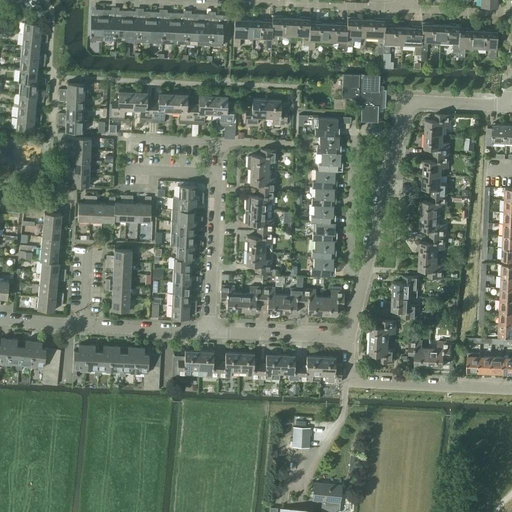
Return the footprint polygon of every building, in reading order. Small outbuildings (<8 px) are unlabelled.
[(89,37),(102,38),(103,8),(97,8),(97,14),(90,14),(89,37)] [(102,38),(114,38),(115,15),(108,15),(109,8),(103,8),(102,38)] [(114,38),(125,39),(127,9),(121,9),(120,15),(115,15),(114,38)] [(125,39),(138,39),(139,16),(132,16),(132,10),(127,9),(125,39)] [(138,39),(150,40),(151,10),(145,10),(145,17),(139,16),(138,39)] [(151,10),(150,40),(162,40),(163,17),(156,17),(157,11),(151,10)] [(162,40),(173,41),(175,11),(169,11),(169,17),(163,17),(162,40)] [(173,41),(185,41),(187,18),(180,18),(181,12),(175,11),(173,41)] [(185,41),(198,42),(199,13),(193,12),(193,19),(187,18),(185,41)] [(198,42),(210,42),(211,20),(204,19),(204,13),(199,13),(198,42)] [(211,20),(210,42),(222,43),(223,14),(217,14),(217,20),(211,20)] [(264,47),(271,47),(272,14),(272,18),(266,18),(266,20),(254,20),(253,37),(265,37),(264,47)] [(278,34),(290,35),(291,17),(279,16),(279,14),(272,14),(271,47),(271,43),(277,43),(278,34)] [(308,49),(310,16),(303,16),(303,18),(291,17),(290,35),(303,36),(302,45),(308,45),(308,49)] [(315,40),(328,40),(328,23),(316,23),(316,21),(310,20),(310,16),(308,49),(314,49),(315,40)] [(339,50),(346,51),(348,16),(347,16),(347,22),(341,22),(341,24),(328,23),(328,40),(340,41),(339,50)] [(353,35),(365,36),(366,19),(354,18),(354,16),(348,16),(346,51),(347,51),(347,44),(352,45),(353,35)] [(240,36),(253,37),(254,20),(241,19),(241,17),(234,17),(233,45),(240,46),(240,36)] [(383,46),(384,46),(385,24),(385,18),(379,17),(379,19),(366,19),(365,36),(378,36),(378,46),(383,46)] [(24,21),(22,33),(40,35),(41,23),(24,21)] [(414,54),(421,54),(422,22),(422,26),(416,25),(416,27),(403,27),(403,44),(415,44),(414,54)] [(427,41),(440,42),(441,24),(429,24),(429,22),(422,22),(421,54),(421,50),(427,51),(427,41)] [(452,52),(458,52),(459,23),(453,23),(453,25),(441,24),(440,42),(452,42),(452,52)] [(464,47),(477,48),(478,30),(465,30),(465,28),(459,27),(459,23),(458,52),(457,56),(464,56),(464,47)] [(383,46),(383,53),(390,53),(390,43),(403,44),(403,27),(391,26),(391,24),(385,24),(384,46),(383,46)] [(478,30),(477,48),(489,48),(489,58),(495,58),(497,29),(490,29),(490,31),(478,30)] [(22,33),(21,45),(39,47),(40,35),(22,33)] [(21,45),(20,57),(38,59),(39,47),(21,45)] [(20,57),(19,69),(36,71),(38,59),(20,57)] [(18,81),(20,81),(35,82),(36,71),(19,69),(18,81)] [(357,104),(361,104),(361,120),(376,121),(377,111),(382,111),(383,86),(378,86),(378,75),(343,74),(341,96),(357,97),(357,104)] [(20,81),(19,93),(36,94),(37,89),(37,83),(35,82),(20,81)] [(67,82),(66,95),(84,95),(84,83),(67,82)] [(125,109),(132,109),(133,91),(118,91),(118,103),(112,103),(111,119),(124,120),(125,109)] [(139,121),(151,121),(152,105),(146,104),(147,92),(133,91),(132,109),(139,110),(139,121)] [(19,93),(18,105),(35,106),(36,94),(19,93)] [(164,111),(172,111),(173,93),(158,93),(157,105),(152,105),(151,121),(163,122),(164,111)] [(180,122),(191,123),(192,106),(187,106),(187,94),(173,93),(172,111),(180,111),(180,122)] [(204,113),(212,113),(212,95),(198,94),(198,106),(192,106),(191,123),(204,123),(204,113)] [(66,95),(65,106),(83,107),(84,95),(66,95)] [(212,95),(212,113),(220,114),(220,124),(232,125),(233,108),(226,108),(227,96),(212,95)] [(257,116),(265,117),(266,99),(252,98),(251,107),(245,107),(244,122),(257,123),(257,116)] [(266,99),(265,117),(273,117),(273,124),(286,125),(286,123),(286,115),(286,109),(280,109),(281,99),(266,99)] [(18,105),(17,117),(34,118),(35,106),(18,105)] [(65,106),(65,118),(83,119),(83,107),(65,106)] [(426,119),(425,133),(443,134),(443,126),(450,127),(451,114),(435,113),(435,120),(426,119)] [(34,118),(17,117),(15,129),(33,130),(34,118)] [(314,134),(319,134),(339,135),(339,127),(337,127),(337,117),(317,117),(317,127),(315,127),(314,134)] [(83,119),(65,118),(64,130),(82,131),(83,119)] [(505,141),(506,124),(493,124),(493,130),(487,130),(486,145),(493,145),(493,140),(505,141)] [(433,148),(433,154),(449,155),(449,142),(443,142),(443,134),(425,133),(424,148),(433,148)] [(316,152),(321,152),(340,153),(340,144),(338,144),(339,135),(319,134),(319,145),(316,145),(316,152)] [(73,136),(72,149),(90,149),(91,137),(73,136)] [(247,156),(247,166),(250,166),(250,169),(268,170),(269,162),(275,162),(276,149),(260,148),(260,155),(250,154),(250,156),(247,156)] [(72,149),(72,161),(89,161),(90,149),(72,149)] [(318,169),(335,170),(342,170),(342,162),(340,162),(340,153),(321,152),(320,162),(318,162),(318,169)] [(423,160),(423,174),(441,175),(441,167),(448,167),(449,155),(433,154),(433,160),(423,160)] [(72,161),(71,173),(89,174),(89,161),(72,161)] [(258,183),(258,189),(274,190),(274,177),(268,177),(268,170),(250,169),(249,183),(258,183)] [(312,180),(312,186),(314,186),(334,187),(336,187),(337,179),(334,179),(335,170),(318,169),(315,169),(315,180),(312,180)] [(71,173),(71,185),(88,186),(89,174),(71,173)] [(431,189),(431,195),(447,195),(448,183),(441,182),(441,175),(423,174),(422,188),(431,189)] [(178,197),(196,197),(196,185),(179,184),(178,197)] [(311,204),(313,204),(333,205),(335,205),(336,196),(333,196),(334,187),(314,186),(314,197),(311,197),(311,204)] [(245,197),(245,209),(266,210),(266,202),(273,202),(274,190),(258,189),(258,195),(248,195),(248,197),(245,197)] [(422,200),(421,214),(439,215),(440,208),(446,208),(447,195),(431,195),(431,201),(422,200)] [(172,208),(195,209),(196,197),(178,197),(172,196),(172,208)] [(114,203),(114,219),(126,219),(126,202),(114,201),(114,203)] [(78,202),(77,219),(90,220),(90,202),(78,202)] [(90,202),(90,220),(102,220),(102,203),(90,202)] [(126,202),(126,219),(138,220),(138,202),(126,202)] [(138,202),(138,220),(150,220),(151,203),(138,202)] [(102,203),(102,220),(113,221),(113,218),(114,219),(114,203),(102,203)] [(310,221),(315,221),(335,222),(335,213),(332,213),(333,205),(313,204),(313,214),(310,214),(310,221)] [(172,208),(171,220),(194,221),(195,209),(172,208)] [(245,209),(244,222),(247,223),(257,224),(257,230),(272,231),(272,218),(266,218),(266,210),(245,209)] [(44,212),(43,224),(60,226),(61,213),(44,212)] [(430,229),(429,235),(445,236),(445,224),(439,223),(439,215),(421,214),(420,229),(430,229)] [(171,220),(171,232),(194,233),(194,221),(171,220)] [(312,238),(314,239),(334,239),(336,239),(337,231),(334,231),(335,222),(315,221),(315,231),(312,231),(312,238)] [(511,223),(504,223),(503,235),(511,235),(511,223)] [(43,224),(42,236),(59,238),(60,226),(43,224)] [(247,235),(246,250),(264,251),(265,243),(271,243),(272,231),(257,230),(256,236),(247,235)] [(171,232),(170,244),(176,244),(193,245),(194,233),(171,232)] [(420,241),(419,255),(437,256),(438,248),(444,248),(445,236),(429,235),(429,241),(420,241)] [(511,235),(503,235),(503,247),(511,247),(511,235)] [(42,236),(40,248),(58,250),(59,238),(42,236)] [(311,255),(313,256),(333,257),(336,257),(336,248),(333,248),(334,239),(314,239),(314,249),(311,249),(311,255)] [(176,244),(176,256),(176,257),(191,257),(193,257),(193,245),(176,244)] [(511,247),(503,247),(502,259),(511,259),(511,247)] [(40,248),(39,260),(42,260),(57,262),(58,250),(40,248)] [(114,248),(113,261),(130,261),(131,249),(114,248)] [(264,251),(246,250),(246,264),(254,264),(254,271),(270,271),(270,259),(264,258),(264,251)] [(437,256),(419,255),(418,269),(428,270),(427,276),(443,277),(443,264),(437,263),(437,256)] [(173,256),(173,268),(190,269),(191,257),(176,257),(176,256),(173,256)] [(333,257),(313,256),(313,266),(310,266),(310,273),(335,274),(335,266),(333,266),(333,257)] [(42,260),(40,272),(57,274),(59,262),(57,262),(42,260)] [(113,261),(113,273),(130,273),(130,261),(113,261)] [(511,263),(502,262),(501,275),(511,275),(511,263)] [(153,267),(153,279),(162,279),(163,268),(153,267)] [(173,268),(172,280),(189,281),(190,269),(173,268)] [(40,272),(39,284),(56,286),(57,274),(40,272)] [(113,273),(112,285),(129,286),(130,273),(113,273)] [(393,281),(392,295),(411,296),(417,296),(417,289),(418,275),(403,275),(403,282),(393,281)] [(511,275),(501,275),(501,287),(511,287),(511,275)] [(0,279),(0,297),(7,298),(8,281),(0,279)] [(172,280),(172,292),(189,293),(189,281),(172,280)] [(39,284),(38,296),(55,298),(56,286),(39,284)] [(226,309),(240,310),(241,291),(233,291),(234,285),(220,284),(220,299),(226,300),(226,309)] [(112,285),(111,297),(128,297),(129,286),(112,285)] [(255,301),(261,301),(262,286),(249,285),(249,291),(241,291),(240,310),(255,310),(255,301)] [(267,311),(281,312),(282,293),(274,293),(274,287),(262,286),(261,301),(267,301),(267,311)] [(323,295),(322,314),(336,314),(336,305),(343,305),(344,290),(340,290),(340,287),(332,287),(332,290),(331,290),(331,295),(323,295)] [(511,287),(501,287),(500,299),(511,299),(511,287)] [(296,303),(302,303),(302,288),(290,288),(289,293),(282,293),(281,312),(295,312),(296,303)] [(307,313),(322,314),(323,295),(315,295),(315,289),(302,288),(302,303),(308,303),(307,313)] [(172,292),(171,304),(188,305),(189,293),(172,292)] [(411,296),(392,295),(392,309),(401,310),(401,316),(416,317),(417,303),(410,303),(411,296)] [(38,296),(37,308),(54,310),(55,298),(38,296)] [(111,297),(111,309),(128,310),(128,297),(111,297)] [(511,299),(500,299),(499,311),(511,311),(511,299)] [(188,305),(171,304),(171,316),(188,317),(188,305)] [(511,311),(499,311),(499,322),(511,323),(511,311)] [(371,325),(370,339),(388,340),(389,332),(395,333),(396,320),(381,319),(380,326),(371,325)] [(511,323),(499,322),(498,335),(511,335),(511,323)] [(0,360),(1,361),(1,362),(6,362),(6,361),(8,338),(0,337),(0,360)] [(6,361),(6,362),(11,363),(11,362),(16,362),(15,368),(18,369),(21,340),(17,340),(17,339),(8,338),(6,361)] [(21,340),(18,369),(22,369),(22,363),(26,363),(26,364),(30,365),(31,364),(33,340),(25,339),(24,340),(21,340)] [(388,340),(370,339),(370,344),(369,354),(379,354),(379,360),(394,361),(395,348),(388,348),(388,340)] [(414,364),(429,365),(430,346),(422,346),(422,344),(422,340),(409,339),(409,344),(409,354),(415,355),(414,364)] [(31,364),(30,365),(35,365),(36,364),(40,365),(39,371),(43,371),(43,370),(57,372),(58,366),(44,365),(44,359),(45,353),(45,347),(41,347),(41,341),(33,340),(31,364)] [(430,346),(429,365),(443,365),(443,356),(450,356),(450,344),(450,341),(437,340),(437,344),(437,347),(430,346)] [(73,349),(72,373),(75,373),(76,371),(80,371),(80,372),(85,372),(85,369),(85,368),(86,344),(78,343),(77,349),(73,349)] [(85,368),(85,369),(90,369),(90,368),(94,369),(94,374),(97,375),(98,350),(98,344),(94,344),(86,344),(85,368)] [(98,350),(97,375),(100,375),(101,369),(105,369),(105,370),(110,370),(110,369),(111,345),(109,344),(102,344),(102,350),(98,350)] [(110,369),(110,370),(115,370),(115,369),(119,370),(119,376),(122,376),(123,346),(119,346),(119,345),(111,345),(110,369)] [(123,346),(122,376),(125,376),(125,370),(129,370),(129,371),(134,371),(134,370),(135,346),(127,345),(127,346),(123,346)] [(134,370),(134,371),(139,371),(139,370),(143,371),(143,376),(158,377),(159,371),(147,371),(147,364),(147,358),(148,352),(152,352),(152,348),(143,348),(144,346),(135,346),(134,370)] [(173,362),(172,374),(176,374),(190,375),(190,368),(198,368),(199,350),(184,349),(184,359),(177,358),(177,362),(173,362)] [(205,375),(218,376),(219,360),(212,360),(213,350),(199,350),(198,368),(206,369),(205,375)] [(231,370),(239,370),(240,352),(225,351),(224,361),(219,360),(218,376),(231,377),(231,370)] [(246,377),(259,378),(259,362),(253,362),(254,353),(240,352),(239,370),(246,371),(246,377)] [(467,354),(467,371),(479,371),(480,355),(480,352),(467,352),(467,354)] [(259,362),(259,378),(271,379),(279,379),(279,372),(280,354),(266,353),(265,363),(259,362)] [(287,379),(299,380),(300,364),(294,364),(294,355),(280,354),(279,372),(287,373),(287,379)] [(312,374),(320,375),(321,356),(306,355),(306,365),(300,364),(299,380),(312,381),(312,374)] [(479,371),(491,372),(491,355),(480,355),(479,371)] [(491,372),(503,372),(504,356),(491,355),(491,372)] [(321,356),(320,375),(328,375),(327,382),(340,382),(341,366),(334,366),(335,357),(321,356)] [(511,356),(504,356),(503,372),(511,372),(511,356)] [(292,446),(308,447),(309,427),(293,426),(292,446)] [(321,500),(320,511),(280,508),(279,511),(337,511),(339,502),(341,485),(314,482),(312,499),(321,500)]
